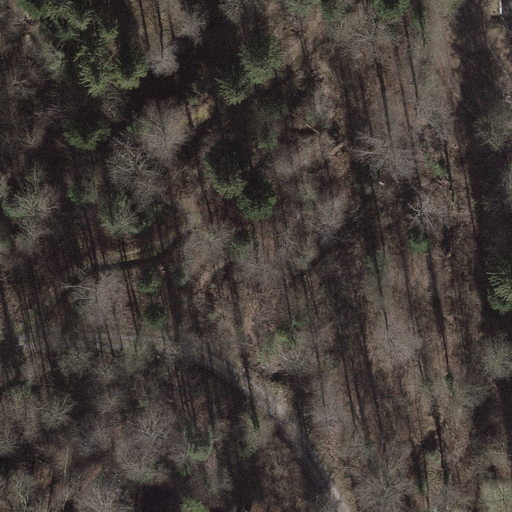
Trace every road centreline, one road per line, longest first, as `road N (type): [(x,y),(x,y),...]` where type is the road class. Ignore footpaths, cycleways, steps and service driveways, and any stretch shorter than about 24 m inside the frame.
road 1 (track): [(341,511),(278,413),(217,361),(170,346),(0,344)]
road 2 (track): [(428,0),(454,91),(511,156)]
